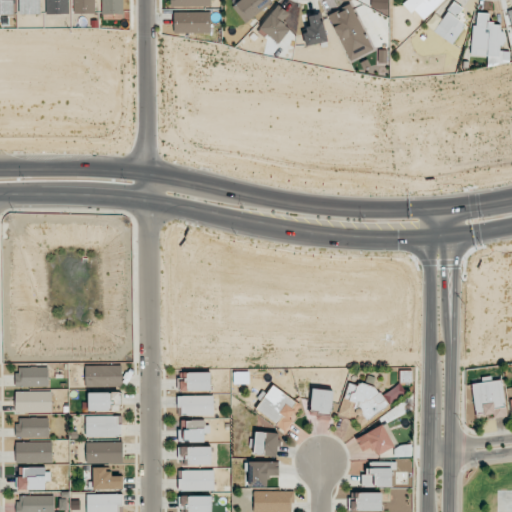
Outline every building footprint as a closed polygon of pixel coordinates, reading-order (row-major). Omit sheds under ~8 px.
[(0,0),(0,15),(14,15),(13,0),(0,0)] [(40,0),(19,0),(20,15),(40,14),(40,0)] [(46,0),(46,14),(69,14),(68,0),(46,0)] [(94,13),(94,0),(73,0),(74,13),(94,13)] [(101,0),(102,14),(122,14),(122,0),(101,0)] [(273,2),(271,0),(241,0),(233,6),(245,23),(273,2)] [(422,21),(443,0),(407,0),(404,3),(422,21)] [(462,6),(451,1),(435,33),(454,44),(465,23),(456,19),(462,6)] [(282,22),(289,13),(277,4),(258,27),(278,44),(291,29),(282,22)] [(329,14),(349,61),(372,51),(352,4),(329,14)] [(210,33),(210,12),(174,12),(174,33),(210,33)] [(509,64),(510,51),(503,51),(504,23),(489,23),(489,13),(477,12),(476,25),(472,24),(471,55),(488,56),(488,63),(509,64)] [(301,18),(308,46),(327,41),(320,13),(301,18)] [(85,366),(86,385),(122,385),(122,365),(85,366)] [(17,387),(48,386),(48,367),(16,367),(17,387)] [(211,391),(211,373),(187,372),(187,379),(179,378),(179,390),(211,391)] [(472,383),(475,417),(494,415),(494,418),(506,417),(503,380),(472,383)] [(339,415),(354,420),(358,426),(407,394),(400,384),(381,395),(375,386),(362,383),(357,385),(348,383),(339,415)] [(256,411),(287,430),(302,404),(271,385),(256,411)] [(333,415),(333,390),(311,389),(311,415),(333,415)] [(15,392),(16,413),(52,412),(52,391),(15,392)] [(89,411),(121,410),(121,392),(88,393),(89,411)] [(214,415),(213,395),(177,396),(178,416),(214,415)] [(86,436),(122,437),(122,424),(117,424),(117,416),(86,416),(86,436)] [(49,437),(49,417),(17,418),(17,438),(49,437)] [(204,441),(204,433),(208,433),(208,420),(187,420),(187,429),(178,429),(178,442),(204,441)] [(394,447),(383,425),(355,438),(363,453),(373,449),(376,456),(394,447)] [(278,456),(279,433),(255,432),(254,456),(278,456)] [(52,441),(15,442),(16,463),(52,462),(52,441)] [(86,442),(86,462),(123,462),(122,442),(86,442)] [(212,446),(179,447),(179,465),(212,464),(212,446)] [(267,487),(268,475),(279,475),(279,462),(248,461),(248,487),(267,487)] [(361,486),(393,487),(393,462),(368,462),(368,474),(361,474),(361,486)] [(46,489),(45,481),(49,481),(49,467),(19,467),(19,490),(46,489)] [(93,490),(123,489),(122,476),(110,476),(110,467),(93,467),(93,490)] [(214,489),(214,470),(182,470),(183,479),(178,479),(178,490),(214,489)] [(253,511),(292,511),(292,491),(253,491),(253,511)] [(382,492),(350,493),(351,511),(382,510),(382,492)] [(122,511),(123,494),(87,494),(87,511),(122,511)] [(53,511),(53,495),(17,496),(17,511),(53,511)] [(212,511),(212,496),(179,496),(178,511),(212,511)]
